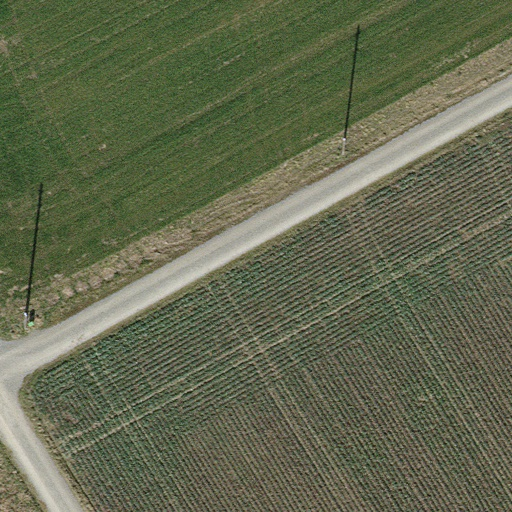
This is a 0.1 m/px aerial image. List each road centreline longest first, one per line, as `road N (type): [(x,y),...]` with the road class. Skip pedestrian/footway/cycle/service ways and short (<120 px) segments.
road 1 (track): [(511,101),(0,380)]
road 2 (track): [(74,511),(0,396)]
